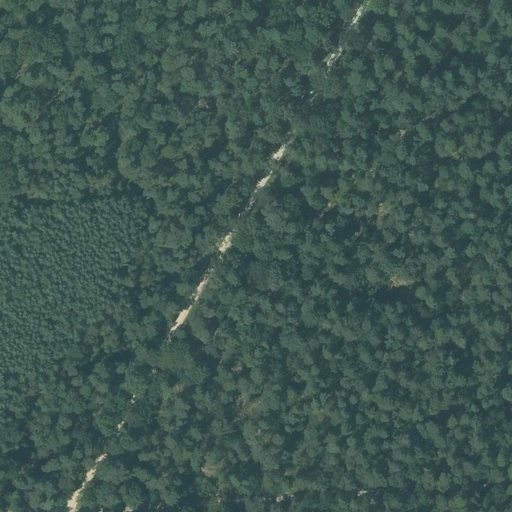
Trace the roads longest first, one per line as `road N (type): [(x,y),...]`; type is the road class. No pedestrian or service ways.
road 1 (track): [(67,511),(367,0)]
road 2 (track): [(511,485),(47,511)]
